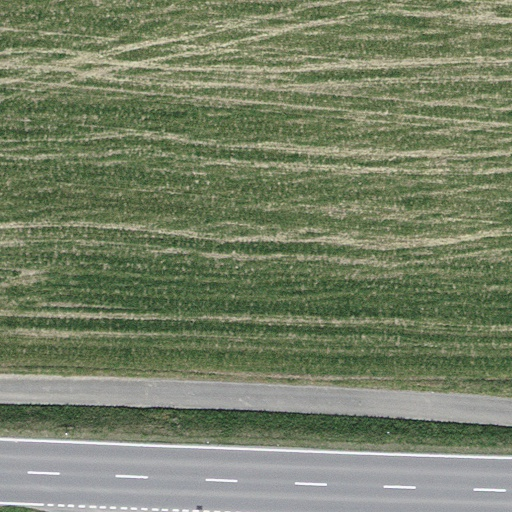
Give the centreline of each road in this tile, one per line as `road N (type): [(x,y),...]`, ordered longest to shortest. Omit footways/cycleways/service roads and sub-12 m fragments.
road 1 (track): [(511,413),(0,389)]
road 2 (primary): [(0,471),(511,490)]
